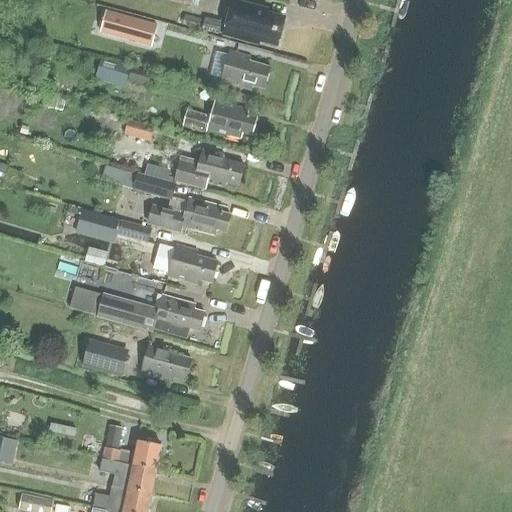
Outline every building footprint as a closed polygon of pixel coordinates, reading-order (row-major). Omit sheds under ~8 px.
[(262,47),(264,41),(267,42),(269,37),(279,40),(284,22),(272,19),(274,13),(233,2),(224,36),(262,47)] [(157,26),(107,13),(103,25),(154,39),(157,26)] [(265,90),(271,69),(249,63),(250,58),(229,52),(221,82),(252,91),(254,87),(265,90)] [(130,70),(101,62),(95,81),(125,89),(130,70)] [(147,88),(151,74),(132,69),(128,83),(147,88)] [(252,137),(257,120),(247,117),(249,111),(214,101),(210,117),(187,111),(183,126),(206,132),(206,129),(241,139),(242,134),(252,137)] [(128,121),(124,136),(151,143),(155,128),(128,121)] [(203,150),(198,168),(180,163),(174,182),(207,191),(209,184),(225,189),(226,184),(239,187),(245,166),(224,161),(224,159),(226,156),(203,150)] [(0,181),(4,182),(7,174),(9,167),(0,164),(0,181)] [(138,174),(137,175),(133,191),(171,202),(175,185),(138,174)] [(188,199),(183,216),(153,208),(149,224),(180,232),(182,227),(215,236),(216,231),(227,233),(231,217),(222,214),(223,208),(188,199)] [(117,236),(121,222),(83,211),(76,236),(114,247),(117,236)] [(152,231),(121,222),(117,236),(148,244),(152,231)] [(213,284),(219,263),(197,257),(198,253),(176,246),(175,251),(160,246),(154,268),(169,272),(167,276),(198,285),(199,281),(213,284)] [(92,247),(89,262),(106,265),(109,250),(92,247)] [(155,325),(188,334),(189,329),(200,332),(205,314),(195,311),(196,306),(162,297),(158,311),(104,296),(98,317),(152,332),(155,325)] [(121,379),(129,352),(89,341),(82,368),(121,379)] [(186,382),(192,360),(170,354),(171,350),(150,344),(141,375),(172,383),(173,378),(186,382)] [(110,427),(106,448),(118,451),(122,430),(110,427)] [(138,442),(136,455),(105,448),(103,460),(102,460),(102,461),(156,471),(161,447),(138,442)] [(113,488),(128,491),(151,496),(156,471),(102,461),(100,473),(115,476),(113,488)] [(128,491),(126,504),(95,498),(93,509),(106,511),(147,511),(151,496),(128,491)] [(22,511),(51,511),(54,502),(22,496),(19,511),(22,511)]
